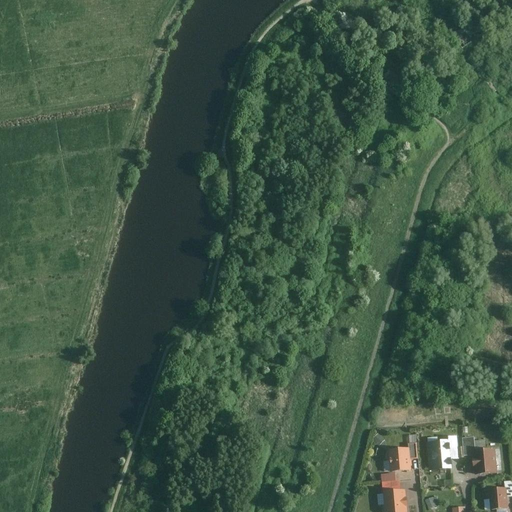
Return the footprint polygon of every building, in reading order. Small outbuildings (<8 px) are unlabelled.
[(506,429),(494,429),(494,436),(498,436),(498,438),(507,438),(506,429)] [(372,438),(379,444),(384,439),(377,433),(372,438)] [(459,458),(459,457),(463,456),(462,437),(460,437),(460,446),(458,446),(457,436),(441,436),(442,440),(425,442),(428,471),(452,468),(451,459),(459,458)] [(472,449),(475,449),(474,436),(462,437),(463,455),(473,454),(472,449)] [(406,442),(407,447),(387,449),(389,472),(410,470),(410,465),(411,465),(411,459),(417,458),(416,442),(406,442)] [(495,448),(475,449),(472,449),(473,454),(473,456),(472,456),(473,468),(474,468),(474,474),(497,472),(495,448)] [(406,511),(406,505),(407,505),(406,496),(405,496),(405,489),(400,489),(399,480),(381,481),(383,504),(383,511),(406,511)] [(490,509),(508,508),(507,497),(506,488),(488,489),(490,509)] [(438,502),(436,496),(433,497),(433,496),(425,500),(428,509),(436,505),(435,503),(438,502)]
